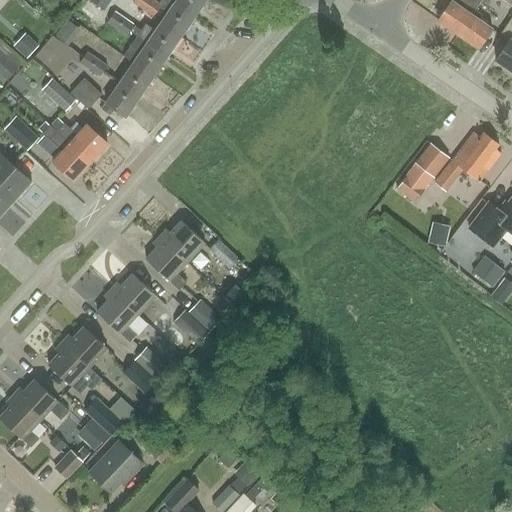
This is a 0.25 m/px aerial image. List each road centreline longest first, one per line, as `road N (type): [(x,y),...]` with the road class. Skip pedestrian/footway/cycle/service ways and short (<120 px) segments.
road 1 (residential): [(301,0),(0,320)]
road 2 (residential): [(511,118),(377,25)]
